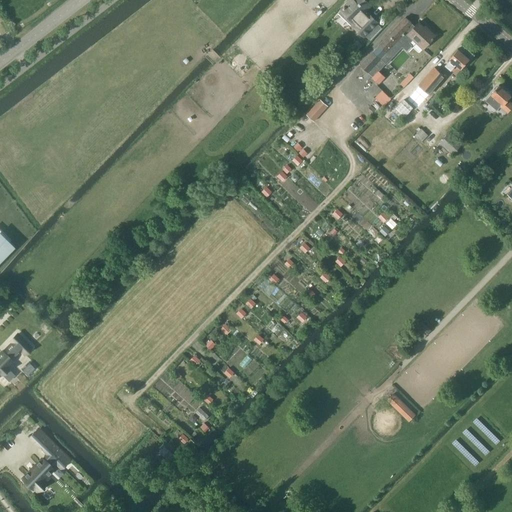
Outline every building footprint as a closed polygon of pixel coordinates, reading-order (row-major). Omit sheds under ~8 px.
[(369,12),(367,14),(364,11),(365,9),(366,9),(371,4),(367,0),(347,0),(346,1),(347,2),(345,5),(345,4),(343,6),(343,7),(341,9),(354,21),(357,24),(355,27),(364,35),(378,21),(369,12)] [(405,16),(360,65),(368,72),(373,77),(378,71),(379,70),(380,71),(403,47),(407,51),(413,45),(410,43),(413,40),(423,50),(436,35),(429,28),(428,30),(419,20),(414,25),(405,16)] [(463,53),(456,48),(448,58),(449,58),(444,64),(450,69),(451,67),(457,72),(468,58),(467,57),(468,55),(464,52),(463,53)] [(434,67),(419,85),(430,94),(445,76),(434,67)] [(373,77),(372,77),(379,83),(385,77),(378,71),(373,77)] [(414,76),(410,73),(400,83),(404,87),(414,76)] [(511,95),(499,84),(491,94),(492,95),(487,100),(498,109),(501,106),(508,112),(511,106),(511,103),(508,100),(511,95)] [(391,98),(382,90),(375,97),(383,106),(391,98)] [(320,99),(307,114),(314,121),(328,106),(320,99)] [(463,145),(449,132),(440,142),(454,154),(463,145)] [(307,139),(303,134),(298,138),(303,143),(307,139)] [(308,153),(303,148),(299,152),(303,157),(308,153)] [(297,154),(292,160),(298,165),(302,160),(297,154)] [(292,169),(288,165),(283,169),(287,173),(292,169)] [(288,176),(282,171),(277,176),(282,181),(288,176)] [(272,192),(267,186),(261,191),(267,197),(272,192)] [(404,196),(398,192),(394,197),(399,201),(404,196)] [(343,214),(337,208),(332,214),(338,219),(343,214)] [(389,217),(384,212),(379,217),(384,222),(389,217)] [(390,231),(384,226),(379,231),(385,236),(390,231)] [(0,267),(14,255),(7,246),(11,243),(0,231),(0,267)] [(310,248),(305,242),(300,247),(305,253),(310,248)] [(346,261),(340,256),(335,261),(341,267),(346,261)] [(295,264),(289,258),(284,264),(290,269),(295,264)] [(330,277),(325,272),(320,277),(326,282),(330,277)] [(279,279),(274,274),(269,279),(274,284),(279,279)] [(316,294),(310,289),(305,294),(310,299),(316,294)] [(256,303),(251,298),(246,303),(251,309),(256,303)] [(247,313),(241,308),(236,313),(241,318),(247,313)] [(307,317),(302,312),(297,317),(302,322),(307,317)] [(434,331),(425,323),(420,328),(429,337),(434,331)] [(231,329),(226,324),(221,329),(226,334),(231,329)] [(0,375),(1,376),(8,369),(7,367),(21,353),(24,356),(33,347),(17,332),(9,341),(10,342),(3,350),(2,349),(0,350),(0,375)] [(264,339),(258,334),(254,339),(260,344),(264,339)] [(211,340),(206,345),(211,350),(216,345),(211,340)] [(200,360),(194,355),(190,360),(195,365),(200,360)] [(234,372),(229,367),(224,373),(230,378),(234,372)] [(213,399),(207,393),(202,398),(209,404),(213,399)] [(394,393),(387,400),(409,422),(416,415),(394,393)] [(210,428),(204,423),(200,427),(205,432),(210,428)] [(69,459),(39,429),(31,438),(48,454),(42,460),(41,459),(39,461),(39,460),(36,463),(37,464),(28,473),(27,472),(24,475),(25,475),(23,477),(36,490),(45,482),(42,479),(47,474),(48,475),(51,472),(50,472),(52,470),(50,469),(56,463),(60,467),(69,459)] [(189,439),(183,433),(178,438),(184,444),(189,439)]
